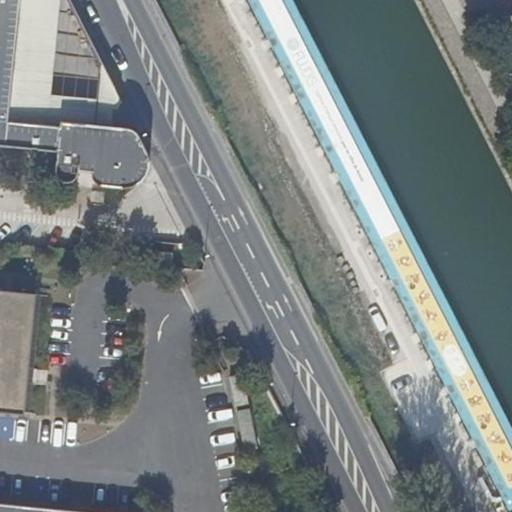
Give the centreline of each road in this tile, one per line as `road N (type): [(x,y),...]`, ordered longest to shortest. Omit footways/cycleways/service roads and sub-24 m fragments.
road 1 (secondary): [(114,0),(372,511)]
road 2 (unknown): [(164,325),(151,299),(101,287),(77,363)]
